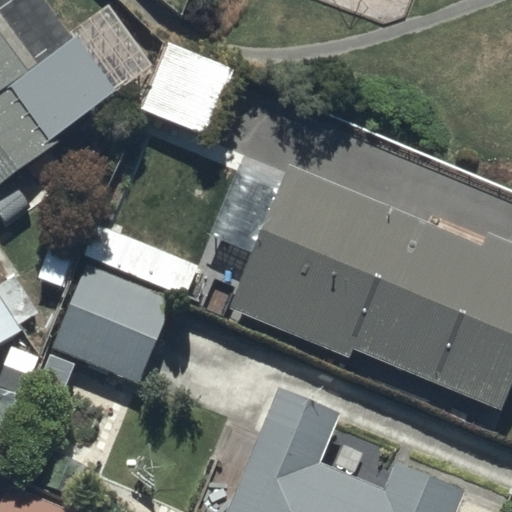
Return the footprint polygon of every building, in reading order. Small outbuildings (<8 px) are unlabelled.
[(0,181),(55,140),(10,80),(26,68),(0,32),(0,181)] [(229,74),(163,45),(136,109),(201,137),(229,74)] [(275,184),(230,165),(200,235),(246,254),(275,184)] [(482,245),(287,165),(228,306),(348,356),(351,347),(499,409),(511,378),(511,242),(487,232),(482,245)] [(199,264),(97,222),(84,253),(186,295),(199,264)] [(171,301),(84,264),(49,350),(134,384),(171,301)] [(0,344),(22,330),(0,296),(0,344)] [(342,412),(278,385),(226,511),(453,511),(463,489),(396,462),(387,485),(323,459),(342,412)] [(77,511),(7,484),(0,499),(0,511),(77,511)]
